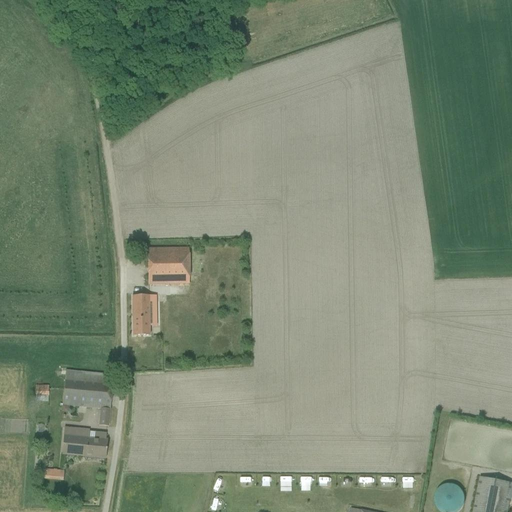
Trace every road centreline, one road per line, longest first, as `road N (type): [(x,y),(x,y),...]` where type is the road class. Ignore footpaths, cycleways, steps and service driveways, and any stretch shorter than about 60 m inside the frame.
road 1 (track): [(103,0),(89,64),(122,267)]
road 2 (unclassified): [(103,511),(121,391),(122,267)]
